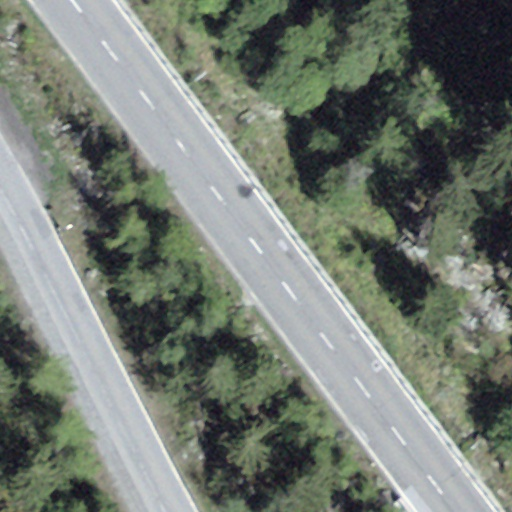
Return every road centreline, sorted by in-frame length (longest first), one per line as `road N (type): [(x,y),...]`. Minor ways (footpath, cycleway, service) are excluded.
road 1 (secondary): [(456,511),(71,0)]
road 2 (secondary): [(0,194),(162,511)]
